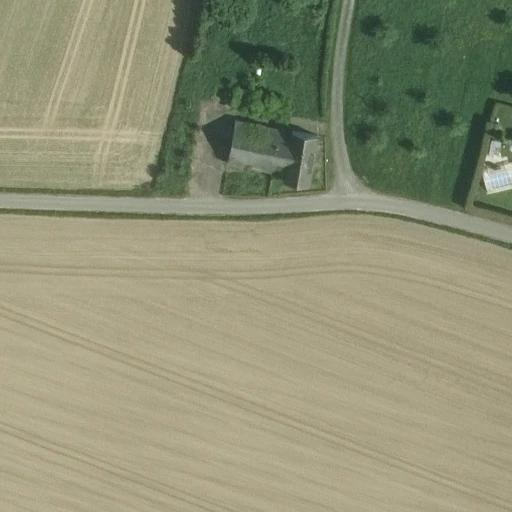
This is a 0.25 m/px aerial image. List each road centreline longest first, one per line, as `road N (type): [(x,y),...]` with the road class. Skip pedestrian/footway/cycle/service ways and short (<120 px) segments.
road 1 (unclassified): [(0,199),(351,197),(511,237)]
road 2 (track): [(350,0),(338,139),(351,197)]
